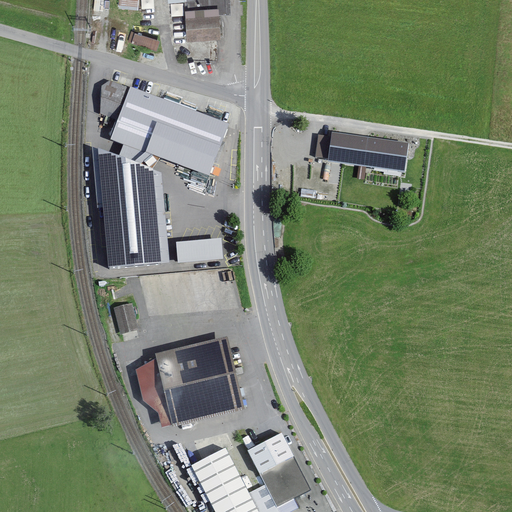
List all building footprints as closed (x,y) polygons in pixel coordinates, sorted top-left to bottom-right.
[(138,9),(138,0),(120,0),(120,8),(138,9)] [(187,0),(188,15),(216,14),(215,0),(168,0),(169,2),(187,0)] [(229,0),(215,0),(216,14),(217,14),(217,16),(231,15),(229,0)] [(217,14),(216,14),(188,15),(187,16),(189,38),(224,36),(223,20),(218,20),(217,16),(217,14)] [(132,31),(128,41),(154,49),(157,40),(132,31)] [(103,88),(102,113),(118,119),(129,90),(109,83),(103,88)] [(131,91),(113,139),(209,175),(227,127),(131,91)] [(366,168),(399,173),(403,144),(370,140),(369,143),(314,135),(311,157),(366,164),(366,168)] [(109,269),(161,265),(152,171),(99,151),(109,269)] [(219,242),(179,246),(180,263),(221,259),(219,242)] [(116,309),(121,332),(136,328),(131,306),(116,309)] [(160,367),(174,425),(242,408),(228,351),(160,367)] [(126,362),(129,376),(144,373),(141,358),(126,362)] [(243,437),(248,447),(263,440),(259,430),(243,437)] [(248,452),(265,485),(248,494),(257,511),(279,511),(277,508),(311,491),(282,434),(248,452)] [(192,467),(214,511),(257,511),(248,494),(225,449),(192,467)]
